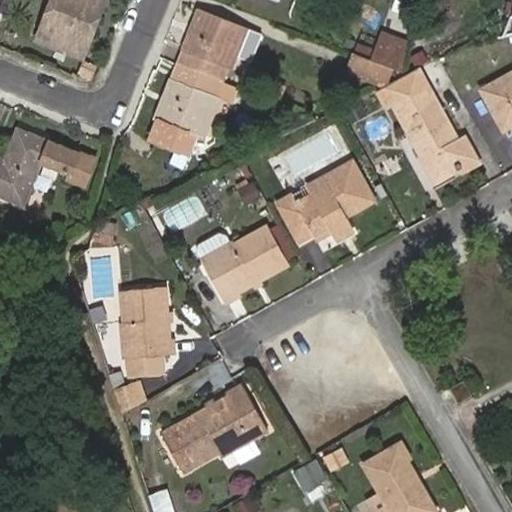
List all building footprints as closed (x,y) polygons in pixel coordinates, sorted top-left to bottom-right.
[(52,0),(37,38),(83,56),(106,0),(52,0)] [(228,68),(232,69),(237,56),(251,62),(262,34),(199,10),(183,49),(183,50),(178,64),(223,82),(228,68)] [(407,45),(382,35),(376,50),(372,61),(392,68),(402,72),(407,45)] [(372,61),(376,50),(359,43),(354,54),(355,54),(372,61)] [(387,80),(392,68),(372,61),(355,54),(349,69),(381,83),(387,80)] [(438,58),(418,69),(429,89),(449,78),(438,58)] [(156,117),(161,118),(152,140),(180,151),(188,132),(204,138),(220,97),(226,83),(223,82),(178,64),(172,78),(156,117)] [(393,103),(437,182),(458,171),(459,174),(479,163),(464,135),(457,139),(429,89),(418,69),(378,91),(386,106),(393,103)] [(504,129),(511,125),(511,74),(483,91),(504,129)] [(226,83),(220,97),(234,103),(239,88),(226,83)] [(5,161),(0,158),(0,195),(24,205),(41,162),(71,175),(81,153),(19,128),(5,161)] [(81,153),(71,175),(69,179),(86,187),(97,159),(81,153)] [(299,241),(315,232),(319,240),(332,233),(334,238),(353,227),(347,216),(375,201),(353,161),(320,179),(324,188),(298,203),(295,198),(280,206),(299,241)] [(247,204),(261,196),(253,183),(240,190),(247,204)] [(144,213),(128,222),(154,268),(171,258),(144,213)] [(279,223),(270,228),(269,225),(235,244),(234,242),(231,244),(226,234),(219,233),(198,244),(197,250),(224,301),(298,258),(279,223)] [(116,230),(102,225),(97,240),(112,244),(116,230)] [(163,374),(162,355),(172,354),(167,286),(121,289),(123,322),(122,322),(124,358),(128,358),(130,377),(163,374)] [(110,374),(123,413),(146,400),(140,380),(126,385),(122,371),(110,374)] [(450,388),(459,404),(473,396),(464,381),(450,388)] [(221,456),(269,430),(245,387),(162,434),(183,473),(219,452),(221,456)] [(319,454),(329,471),(347,461),(338,444),(319,454)] [(431,511),(434,511),(398,448),(368,466),(383,494),(369,502),(374,511),(431,511)] [(290,471),(301,491),(324,477),(313,457),(290,471)] [(233,511),(253,511),(260,509),(252,492),(230,503),(233,511)] [(91,511),(87,496),(48,508),(48,511),(91,511)]
